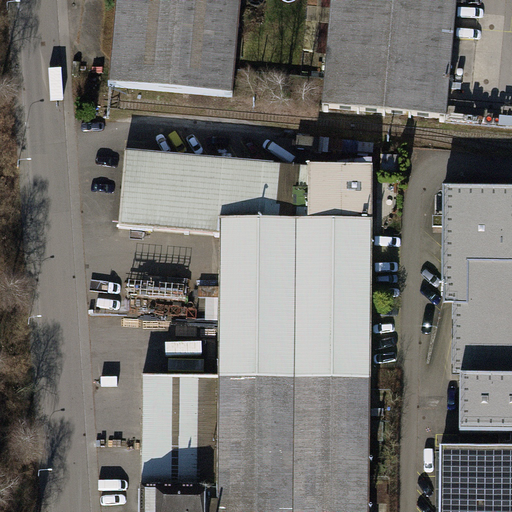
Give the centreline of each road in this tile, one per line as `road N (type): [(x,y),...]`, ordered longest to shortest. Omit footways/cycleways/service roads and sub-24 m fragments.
road 1 (residential): [(37,0),(68,511)]
road 2 (unknown): [(410,511),(418,207),(446,174),(511,173)]
